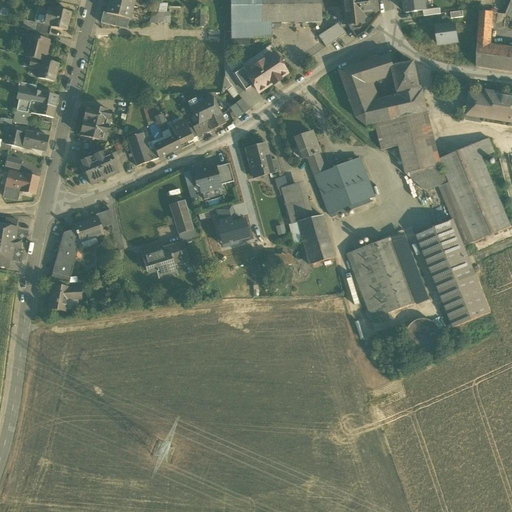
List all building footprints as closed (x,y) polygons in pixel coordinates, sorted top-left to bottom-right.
[(271,39),(271,28),(271,24),(261,24),(260,0),(229,0),(231,39),(241,39),(249,39),(271,39)] [(320,0),(260,0),(261,24),(271,24),(281,23),(321,23),(320,0)] [(363,24),(362,14),(359,0),(342,0),(345,26),(363,24)] [(375,0),(359,0),(362,14),(377,12),(375,0)] [(425,10),(423,0),(403,0),(406,13),(425,10)] [(126,19),(129,6),(109,1),(107,8),(106,14),(106,15),(126,19)] [(154,3),(152,12),(158,12),(164,12),(166,12),(168,4),(154,3)] [(34,23),(37,23),(44,25),(47,11),(37,8),(34,23)] [(196,8),(195,27),(203,28),(204,8),(196,8)] [(50,27),(66,31),(70,13),(54,9),(54,10),(48,9),(47,11),(44,25),(50,26),(50,27)] [(149,24),(157,24),(158,12),(152,12),(151,12),(149,24)] [(484,68),(511,72),(511,48),(490,45),(492,13),(480,12),(476,67),(484,68)] [(100,24),(126,29),(128,20),(126,19),(106,15),(106,14),(103,13),(100,24)] [(37,23),(34,23),(23,20),(21,28),(35,31),(35,32),(37,23)] [(37,23),(35,32),(49,35),(50,27),(50,26),(44,25),(37,23)] [(318,37),(325,47),(345,34),(338,23),(318,37)] [(458,42),(455,25),(435,27),(438,45),(458,42)] [(23,31),(17,29),(15,36),(21,38),(23,31)] [(47,41),(49,35),(35,32),(35,31),(33,38),(47,41)] [(26,57),(42,61),(43,61),(44,55),(46,54),(49,42),(47,41),(33,38),(27,36),(25,46),(27,49),(28,49),(26,57)] [(254,86),(258,92),(272,83),(272,84),(279,79),(279,78),(286,74),(273,55),(272,55),(269,54),(266,57),(265,60),(247,72),(245,73),(254,86)] [(390,55),(373,60),(380,79),(394,74),(393,68),(394,68),(390,55)] [(25,57),(23,67),(39,70),(41,61),(40,64),(31,62),(32,59),(25,57)] [(372,82),(380,79),(373,60),(366,63),(372,82)] [(58,64),(43,61),(42,61),(41,61),(39,70),(37,78),(54,82),(58,64)] [(365,84),(372,82),(366,63),(340,71),(357,118),(366,126),(376,124),(381,150),(398,146),(420,141),(413,115),(423,113),(427,112),(421,87),(419,87),(419,88),(399,92),(400,96),(372,103),(365,84)] [(394,74),(399,92),(419,88),(419,87),(414,63),(406,65),(400,66),(394,68),(393,68),(394,74)] [(233,74),(245,92),(254,86),(245,73),(247,72),(243,67),(233,74)] [(224,77),(221,93),(222,93),(226,90),(231,86),(224,77)] [(17,89),(20,89),(21,90),(21,89),(35,92),(37,86),(19,83),(17,89)] [(238,95),(231,86),(226,90),(233,99),(238,95)] [(58,97),(35,92),(21,89),(21,90),(20,89),(18,99),(19,99),(16,111),(19,112),(27,114),(30,102),(45,105),(45,106),(55,108),(58,97)] [(482,118),(511,122),(511,95),(501,94),(501,95),(486,93),(486,97),(470,94),(467,112),(483,114),(482,118)] [(197,122),(198,125),(221,115),(213,98),(195,106),(193,101),(188,103),(197,122)] [(229,108),(237,119),(250,110),(242,99),(229,108)] [(53,119),(55,108),(45,106),(45,105),(30,102),(27,114),(19,112),(16,124),(27,126),(29,115),(31,114),(53,119)] [(84,120),(83,122),(105,126),(106,122),(109,121),(111,113),(86,107),(86,110),(83,120),(84,120)] [(420,141),(398,146),(405,175),(406,174),(427,170),(436,166),(423,113),(413,115),(420,141)] [(166,123),(163,114),(154,117),(157,126),(166,123)] [(225,124),(221,115),(198,125),(193,128),(197,137),(225,124)] [(189,119),(184,122),(188,130),(192,128),(193,127),(189,119)] [(108,127),(105,126),(83,122),(83,123),(80,133),(81,133),(80,136),(101,141),(103,136),(106,135),(108,127)] [(171,128),(175,136),(176,136),(180,145),(192,139),(188,130),(184,122),(171,128)] [(188,130),(192,139),(197,137),(193,128),(192,128),(188,130)] [(162,138),(164,141),(172,138),(169,130),(162,133),(162,138)] [(22,147),(45,152),(48,137),(25,132),(25,134),(14,132),(8,131),(7,136),(5,145),(11,146),(22,149),(22,147)] [(302,159),(306,158),(318,153),(320,153),(317,145),(316,145),(311,133),(295,139),(297,147),(299,146),(303,158),(302,159)] [(152,161),(158,159),(154,149),(148,152),(146,143),(142,134),(127,139),(136,167),(152,162),(152,161)] [(181,148),(180,145),(176,136),(175,136),(172,138),(164,141),(153,147),(154,149),(158,159),(181,148)] [(164,141),(162,138),(151,142),(153,147),(164,141)] [(439,160),(449,183),(474,243),(511,227),(481,158),(494,152),(489,139),(439,160)] [(153,147),(151,142),(150,142),(146,143),(148,152),(154,149),(153,147)] [(122,150),(119,143),(113,145),(116,153),(122,150)] [(246,152),(253,178),(262,176),(262,173),(272,170),(270,161),(265,144),(254,147),(255,149),(246,152)] [(94,156),(95,159),(104,179),(118,173),(109,153),(104,155),(101,153),(94,156)] [(314,178),(314,176),(326,172),(318,153),(306,158),(314,178)] [(4,167),(19,171),(21,161),(7,157),(4,167)] [(91,185),(104,179),(95,159),(91,161),(88,159),(81,162),(91,185)] [(272,170),(273,173),(279,172),(276,159),(270,161),(272,170)] [(360,159),(326,172),(314,176),(314,178),(328,215),(374,198),(362,164),(360,159)] [(228,164),(215,168),(220,186),(233,182),(228,164)] [(220,188),(220,186),(215,168),(214,166),(208,168),(205,166),(201,167),(199,170),(195,171),(197,177),(194,180),(196,186),(200,188),(201,193),(213,190),(220,188)] [(406,174),(424,191),(448,183),(438,166),(436,166),(427,170),(406,174)] [(187,187),(193,186),(189,171),(183,173),(187,187)] [(0,184),(6,185),(9,173),(3,172),(0,184)] [(9,172),(9,173),(6,185),(3,197),(16,200),(19,191),(35,195),(39,179),(18,174),(9,172)] [(280,189),(287,187),(284,177),(275,180),(278,189),(280,189)] [(464,247),(474,243),(449,183),(440,187),(453,221),(416,235),(453,328),(490,313),(464,247)] [(297,223),(307,220),(296,184),(287,187),(280,189),(296,244),(302,242),(297,223)] [(193,186),(187,187),(192,202),(197,200),(193,186)] [(213,190),(201,193),(203,201),(215,197),(213,190)] [(178,234),(179,235),(193,230),(184,201),(169,206),(170,207),(171,206),(180,234),(178,234)] [(220,222),(234,218),(230,206),(217,210),(220,222)] [(97,219),(100,228),(111,224),(109,211),(95,215),(96,219),(97,219)] [(302,242),(304,247),(329,239),(322,216),(307,220),(297,223),(302,242)] [(235,242),(249,238),(244,221),(243,221),(235,223),(234,218),(220,222),(221,227),(218,228),(220,237),(225,235),(228,246),(236,244),(235,242)] [(4,226),(16,229),(17,221),(5,219),(4,226)] [(74,225),(75,229),(76,229),(80,242),(80,243),(82,242),(95,237),(103,235),(100,228),(97,219),(96,219),(83,223),(82,222),(74,225)] [(0,258),(10,260),(11,260),(13,248),(17,249),(18,242),(14,241),(17,229),(16,229),(4,226),(0,225),(0,258)] [(286,234),(283,225),(275,227),(278,236),(286,234)] [(193,230),(179,235),(181,243),(202,236),(200,228),(193,230)] [(80,242),(76,229),(75,229),(63,233),(55,262),(73,267),(80,242)] [(391,238),(416,303),(428,298),(403,233),(391,238)] [(97,245),(95,237),(82,242),(84,249),(97,245)] [(391,238),(387,239),(412,305),(416,303),(391,238)] [(304,247),(309,265),(335,258),(329,239),(304,247)] [(372,320),(412,305),(387,239),(347,255),(372,320)] [(157,268),(160,277),(174,273),(171,264),(187,259),(183,244),(163,250),(162,247),(149,251),(150,254),(141,257),(146,271),(157,268)] [(260,264),(271,265),(279,265),(279,257),(260,257),(260,264)] [(291,257),(279,257),(279,265),(281,265),(290,265),(291,257)] [(0,266),(9,268),(10,260),(0,258),(0,266)] [(55,262),(52,273),(64,277),(69,278),(70,278),(73,267),(55,262)] [(281,265),(279,265),(271,265),(271,272),(281,273),(281,265)] [(62,283),(64,277),(52,273),(50,280),(62,283)] [(105,275),(98,276),(99,286),(106,285),(105,275)] [(278,286),(291,286),(291,278),(278,278),(278,286)] [(64,311),(66,300),(68,290),(68,289),(53,287),(49,309),(64,312),(64,311)] [(80,289),(68,290),(66,300),(78,299),(81,299),(80,289)] [(64,311),(78,310),(78,299),(66,300),(64,311)] [(406,338),(410,347),(416,352),(427,354),(436,348),(440,339),(439,332),(435,325),(426,320),(419,320),(411,325),(408,330),(406,338)]
